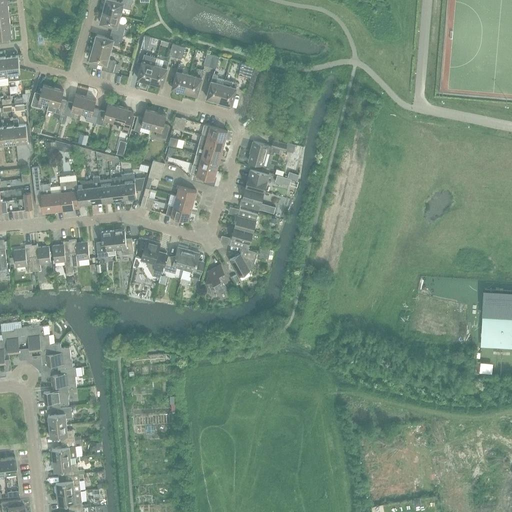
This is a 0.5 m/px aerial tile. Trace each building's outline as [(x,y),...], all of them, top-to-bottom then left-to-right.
[(0,1),(0,13),(9,12),(7,0),(0,1)] [(116,0),(105,0),(103,10),(120,14),(122,7),(130,9),(131,5),(132,0),(119,0),(120,1),(116,0)] [(103,10),(100,22),(113,26),(111,32),(123,35),(125,29),(126,24),(118,22),(120,14),(103,10)] [(0,13),(0,25),(10,25),(9,12),(0,13)] [(11,36),(10,25),(0,25),(0,42),(10,41),(9,37),(11,36)] [(97,34),(93,47),(110,51),(112,44),(119,46),(120,41),(121,41),(123,35),(111,32),(109,38),(97,34)] [(147,49),(150,37),(144,35),(141,47),(147,49)] [(173,43),(169,55),(175,56),(179,45),(173,43)] [(179,45),(175,56),(182,58),(185,46),(179,45)] [(93,47),(90,59),(103,63),(101,69),(113,72),(113,71),(117,72),(120,64),(115,63),(116,60),(108,58),(110,51),(93,47)] [(207,52),(203,64),(210,66),(213,54),(207,52)] [(213,54),(210,66),(216,68),(219,56),(213,54)] [(18,55),(6,57),(8,74),(9,80),(21,79),(20,72),(18,55)] [(6,57),(0,57),(0,80),(9,80),(8,74),(6,57)] [(162,67),(154,64),(150,81),(162,85),(169,61),(164,60),(162,67)] [(137,78),(150,81),(154,64),(142,61),(137,78)] [(242,62),(238,74),(245,76),(248,64),(242,62)] [(172,87),(184,91),(189,74),(182,72),(183,65),(179,64),(172,87)] [(248,64),(245,76),(251,77),(254,65),(248,64)] [(197,76),(189,74),(184,91),(197,94),(202,77),(204,70),(199,69),(197,76)] [(213,73),(211,80),(207,97),(219,101),(224,84),(216,82),(218,75),(213,73)] [(225,79),(224,84),(219,101),(232,104),(238,82),(225,79)] [(43,101),(49,103),(53,87),(43,84),(41,93),(35,91),(31,105),(41,108),(43,101)] [(49,103),(47,109),(54,111),(61,113),(63,114),(67,100),(61,99),(64,90),(53,87),(49,103)] [(23,97),(14,98),(15,102),(23,102),(28,101),(30,93),(25,94),(23,96),(23,97)] [(75,110),(81,112),(86,96),(75,93),(73,102),(67,100),(63,114),(66,115),(74,117),(75,110)] [(85,120),(96,123),(100,109),(94,108),(96,99),(86,96),(81,112),(87,114),(85,120)] [(108,119),(114,121),(118,105),(108,102),(105,111),(100,109),(96,123),(106,126),(108,119)] [(129,108),(118,105),(114,121),(120,123),(118,129),(128,132),(134,112),(128,110),(129,108)] [(137,116),(134,129),(144,132),(149,134),(151,127),(156,112),(146,109),(143,117),(137,116)] [(166,115),(156,112),(151,127),(157,129),(156,135),(166,138),(170,125),(164,123),(166,115)] [(175,116),(172,127),(178,129),(181,117),(175,116)] [(181,117),(178,129),(183,131),(187,119),(181,117)] [(18,118),(13,118),(14,126),(16,143),(28,142),(26,124),(19,125),(18,118)] [(204,124),(202,134),(225,140),(227,130),(204,124)] [(14,126),(2,127),(4,144),(16,143),(14,126)] [(79,134),(77,142),(85,144),(87,136),(79,134)] [(202,134),(199,144),(222,150),(225,140),(202,134)] [(178,138),(170,136),(168,143),(176,146),(178,138)] [(252,148),(249,161),(263,165),(267,152),(273,154),(274,151),(279,153),(280,149),(285,150),(293,152),(295,144),(293,143),(287,142),(287,144),(273,140),(271,146),(269,145),(253,141),(251,148),(252,148)] [(63,141),(63,150),(72,151),(71,143),(63,141)] [(82,145),(72,142),(73,149),(80,151),(82,147),(82,145)] [(222,150),(199,144),(196,153),(219,160),(222,150)] [(169,146),(167,155),(170,156),(171,154),(175,152),(176,148),(169,146)] [(196,153),(194,163),(216,170),(219,160),(196,153)] [(68,156),(59,156),(59,166),(67,167),(68,156)] [(153,160),(152,165),(163,168),(165,163),(153,160)] [(214,180),(216,170),(194,163),(191,173),(194,174),(192,180),(204,183),(205,177),(214,180)] [(43,212),(53,210),(51,192),(51,186),(50,182),(40,183),(38,165),(32,166),(36,204),(42,203),(43,212)] [(152,165),(150,171),(162,174),(163,168),(152,165)] [(250,169),(246,187),(264,192),(269,174),(250,169)] [(150,171),(148,176),(153,177),(160,179),(162,174),(150,171)] [(134,172),(122,173),(122,176),(123,183),(125,198),(137,196),(136,190),(142,189),(145,177),(134,178),(134,172)] [(88,180),(89,186),(91,202),(102,201),(100,185),(99,175),(93,175),(94,179),(88,180)] [(111,177),(112,184),(114,199),(125,198),(123,183),(122,176),(111,177)] [(111,177),(100,179),(100,185),(102,201),(114,199),(112,184),(111,177)] [(60,181),(61,189),(63,209),(74,208),(73,200),(79,199),(77,188),(76,179),(68,180),(60,181)] [(84,187),(77,188),(79,199),(79,203),(91,202),(89,186),(88,180),(83,181),(84,187)] [(61,185),(51,186),(51,192),(53,210),(63,209),(61,189),(61,185)] [(178,188),(176,196),(194,200),(196,190),(177,185),(176,188),(178,188)] [(145,187),(140,207),(146,208),(149,197),(151,188),(150,188),(145,187)] [(261,202),(264,192),(246,187),(241,204),(259,209),(259,208),(261,202)] [(170,194),(167,204),(169,204),(171,205),(191,210),(194,200),(176,196),(170,194)] [(31,197),(24,198),(25,203),(25,209),(33,209),(31,197)] [(149,197),(146,208),(151,210),(154,198),(149,197)] [(261,202),(259,208),(273,212),(275,206),(261,202)] [(171,205),(169,204),(166,214),(188,220),(191,210),(171,205)] [(239,209),(235,226),(253,231),(258,214),(239,209)] [(230,244),(242,247),(248,249),(253,231),(235,226),(230,244)] [(125,229),(113,230),(115,249),(122,248),(123,254),(133,252),(132,238),(126,239),(125,229)] [(108,249),(115,249),(113,230),(101,231),(102,241),(96,242),(98,256),(108,255),(108,249)] [(76,239),(70,240),(73,266),(80,265),(79,259),(90,258),(88,241),(77,242),(76,239)] [(160,277),(165,260),(156,258),(160,242),(146,239),(141,258),(149,260),(147,266),(152,275),(160,277)] [(74,274),(73,266),(70,240),(63,241),(63,244),(53,245),(54,262),(65,261),(66,274),(74,274)] [(27,271),(34,270),(31,244),(25,245),(25,248),(14,249),(16,266),(26,265),(27,271)] [(37,244),(31,244),(34,270),(41,270),(40,263),(51,262),(49,245),(38,247),(37,244)] [(177,267),(183,269),(189,250),(178,247),(175,258),(168,256),(164,270),(175,273),(177,267)] [(257,252),(248,249),(242,247),(240,253),(230,259),(239,275),(250,269),(254,267),(255,263),(254,262),(257,252)] [(258,252),(269,255),(270,251),(269,251),(268,249),(260,247),(258,252)] [(200,253),(189,250),(183,269),(181,277),(189,280),(190,277),(199,279),(203,266),(197,264),(200,253)] [(225,284),(230,281),(221,264),(215,268),(216,270),(209,274),(207,282),(210,289),(219,291),(226,287),(225,284)] [(161,274),(159,282),(165,284),(167,276),(161,274)] [(236,274),(231,277),(235,283),(239,281),(236,274)] [(483,314),(482,343),(511,345),(511,291),(485,290),(483,314)] [(31,326),(22,327),(24,341),(29,341),(30,350),(40,349),(39,335),(44,334),(49,333),(50,332),(49,325),(43,326),(43,325),(31,327),(31,326)] [(2,330),(2,334),(3,339),(7,338),(9,353),(19,352),(18,342),(24,341),(22,327),(14,328),(14,329),(2,330)] [(40,349),(41,360),(47,359),(47,354),(61,352),(61,347),(60,343),(50,344),(49,333),(44,334),(39,335),(40,349)] [(0,363),(5,363),(4,354),(9,353),(7,338),(3,339),(2,334),(0,334),(0,363)] [(58,369),(60,369),(60,368),(73,367),(72,358),(71,359),(69,346),(61,347),(61,352),(47,354),(47,359),(41,360),(42,365),(57,363),(58,369)] [(51,375),(53,385),(67,383),(68,388),(77,387),(75,375),(76,375),(76,370),(75,366),(73,367),(60,368),(60,369),(61,374),(51,375)] [(57,408),(71,406),(60,407),(60,405),(69,404),(67,392),(69,392),(68,388),(67,383),(53,385),(53,391),(44,392),(45,402),(46,402),(47,409),(57,408)] [(48,414),(49,426),(66,424),(66,417),(72,417),(71,406),(57,408),(58,413),(48,414)] [(60,436),(61,441),(75,440),(74,437),(73,429),(67,430),(66,424),(49,426),(50,437),(60,436)] [(53,459),(70,457),(76,457),(76,450),(75,443),(75,440),(61,441),(62,447),(52,448),(53,459)] [(15,457),(3,458),(5,474),(16,472),(15,457)] [(64,469),(65,475),(79,473),(83,473),(86,473),(86,469),(78,470),(77,463),(71,464),(70,457),(53,459),(54,470),(64,469)] [(450,468),(447,511),(460,511),(463,469),(450,468)] [(57,493),(74,491),(80,490),(80,484),(79,477),(83,476),(83,473),(79,473),(65,475),(65,481),(56,482),(57,493)] [(74,491),(57,493),(58,504),(68,503),(69,509),(82,507),(82,504),(80,490),(74,491)] [(24,511),(24,505),(15,506),(14,500),(1,502),(1,511),(24,511)]
